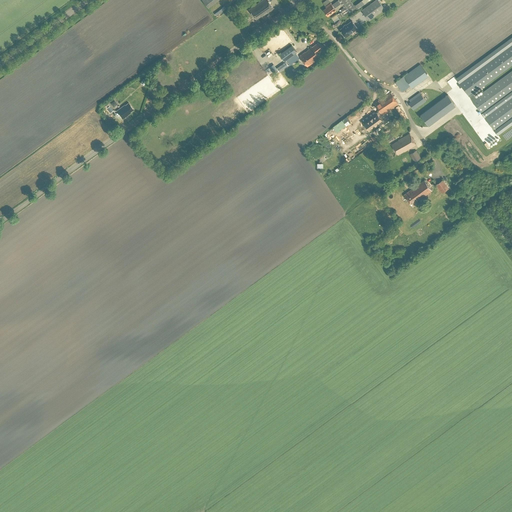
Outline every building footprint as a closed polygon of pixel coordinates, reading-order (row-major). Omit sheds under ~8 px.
[(254,5),(249,9),(256,19),(261,15),(261,16),(267,12),(267,13),(273,8),(267,0),(261,0),(259,2),(254,6),(254,5)] [(336,9),(335,7),(341,3),(344,8),(341,10),(345,16),(356,9),(357,10),(369,0),(369,1),(370,0),(361,0),(356,5),(355,4),(354,5),(350,0),(337,0),(332,4),(331,2),(327,5),(328,6),(324,9),(327,15),(336,9)] [(378,0),(375,0),(362,10),(369,20),(385,9),(378,0)] [(216,15),(225,8),(223,6),(215,13),(216,15)] [(337,14),(332,18),(335,23),(340,19),(337,14)] [(352,20),(340,29),(346,36),(357,27),(352,20)] [(308,49),(308,50),(305,51),(299,55),(307,66),(320,57),(317,53),(323,48),(318,42),(308,49)] [(511,43),(459,83),(481,113),(511,90),(511,69),(475,97),(473,93),(511,64),(511,43)] [(285,61),(297,52),(292,45),(280,54),(285,61)] [(277,68),(279,71),(288,65),(286,62),(277,68)] [(274,74),(279,71),(274,64),(270,66),(274,74)] [(411,85),(404,75),(395,82),(402,91),(411,85)] [(397,103),(390,92),(375,102),(380,110),(376,112),(377,114),(370,119),(374,125),(381,120),(379,116),(398,104),(397,103)] [(414,109),(426,101),(421,94),(409,103),(414,109)] [(429,125),(456,106),(448,94),(421,113),(429,125)] [(511,95),(484,116),(494,129),(511,115),(511,95)] [(134,109),(129,102),(117,110),(123,119),(128,115),(127,115),(131,112),(131,111),(134,109)] [(337,132),(351,122),(346,116),(333,127),(337,132)] [(405,151),(416,144),(414,140),(409,133),(398,139),(398,140),(391,144),(397,155),(404,150),(405,151)] [(361,144),(352,150),(355,154),(373,141),(370,137),(361,143),(361,144)] [(420,158),(416,150),(409,153),(414,161),(420,158)] [(420,199),(432,190),(424,179),(404,194),(410,203),(413,201),(414,202),(419,198),(420,199)] [(449,188),(443,180),(436,185),(442,193),(449,188)]
